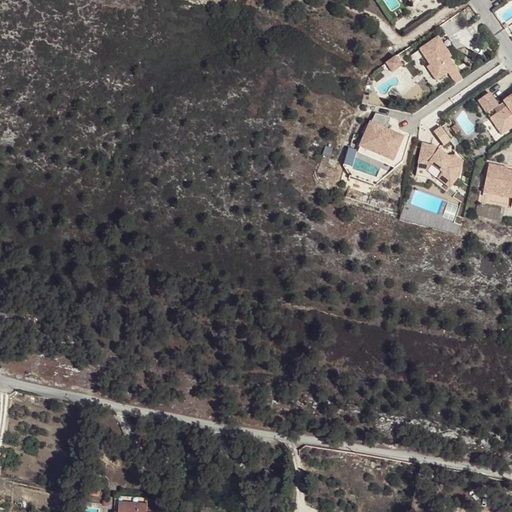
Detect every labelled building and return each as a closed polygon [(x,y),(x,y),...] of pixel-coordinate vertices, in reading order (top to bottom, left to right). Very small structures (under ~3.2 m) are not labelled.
[(449,53),(438,38),(420,50),(430,65),(439,79),(448,73),(452,79),(458,75),(454,69),(455,67),(449,59),(446,55),(449,53)] [(439,79),(430,65),(427,67),(436,80),(439,79)] [(478,102),(486,114),(498,106),(489,94),(478,102)] [(511,95),(504,102),(505,105),(507,107),(503,109),(490,119),(496,127),(499,125),(505,133),(511,128),(511,95)] [(398,119),(375,114),(372,122),(370,121),(358,147),(385,159),(394,162),(404,136),(393,132),(398,119)] [(505,133),(499,125),(496,127),(501,135),(505,133)] [(450,140),(441,127),(434,133),(443,145),(450,140)] [(452,160),(439,151),(439,150),(435,147),(422,144),(417,168),(428,170),(431,165),(442,173),(441,175),(453,184),(459,175),(462,162),(455,156),(452,160)] [(385,159),(358,147),(357,146),(355,152),(383,163),(385,159)] [(511,176),(506,175),(507,169),(508,168),(489,164),(483,193),(511,198),(511,176)] [(442,173),(431,165),(428,170),(438,178),(441,175),(442,173)] [(453,184),(441,175),(438,178),(438,179),(450,188),(453,184)] [(511,200),(511,198),(483,193),(482,196),(511,202),(511,200)] [(107,474),(107,462),(94,462),(93,474),(107,474)]
